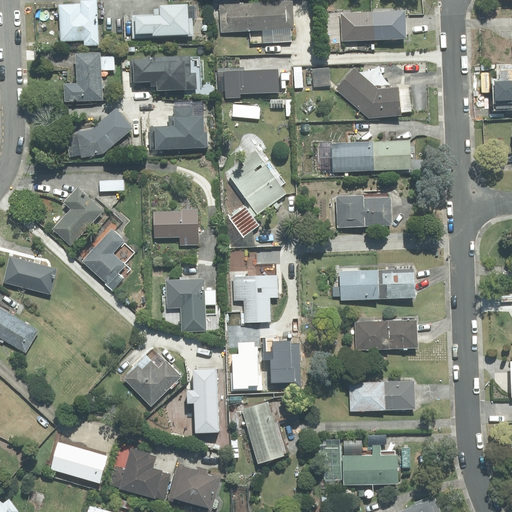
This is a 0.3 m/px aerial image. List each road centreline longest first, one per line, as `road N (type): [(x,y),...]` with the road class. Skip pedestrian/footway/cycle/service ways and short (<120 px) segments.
road 1 (residential): [(461,206),(469,440),(489,511)]
road 2 (residential): [(452,0),(461,206)]
road 3 (residential): [(0,183),(13,128),(7,0)]
